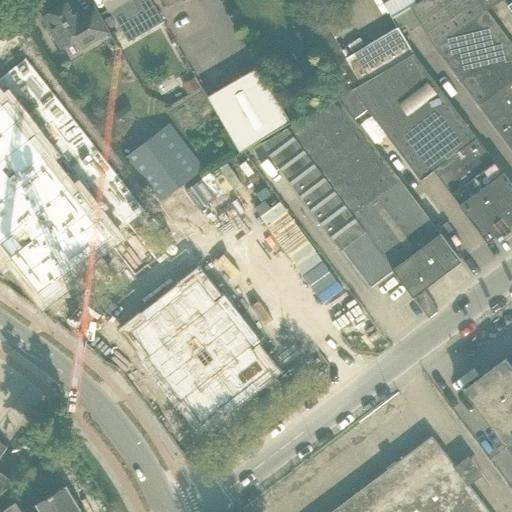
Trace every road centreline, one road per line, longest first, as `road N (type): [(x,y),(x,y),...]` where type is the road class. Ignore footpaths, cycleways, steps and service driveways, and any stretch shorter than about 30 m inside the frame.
road 1 (unclassified): [(205,511),(511,280)]
road 2 (tertiary): [(165,511),(150,477),(97,405),(0,326)]
